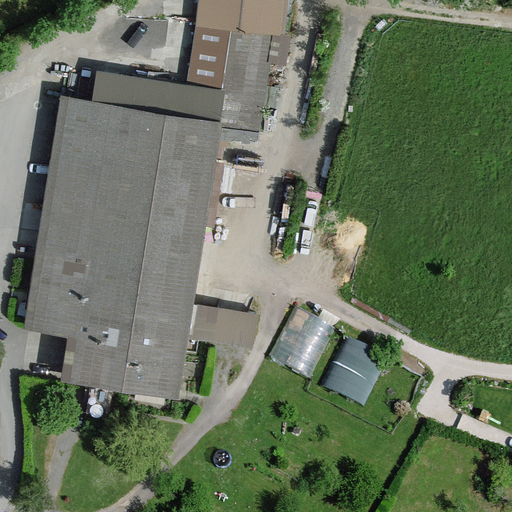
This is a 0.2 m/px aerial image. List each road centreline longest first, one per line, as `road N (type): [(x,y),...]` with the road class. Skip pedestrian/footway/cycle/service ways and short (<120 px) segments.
road 1 (track): [(125,511),(209,417),(275,149)]
road 2 (unclassified): [(17,322),(0,507)]
road 3 (track): [(209,417),(250,369),(280,302),(241,282)]
road 4 (track): [(147,0),(23,70),(16,96)]
road 5 (track): [(275,149),(303,0)]
